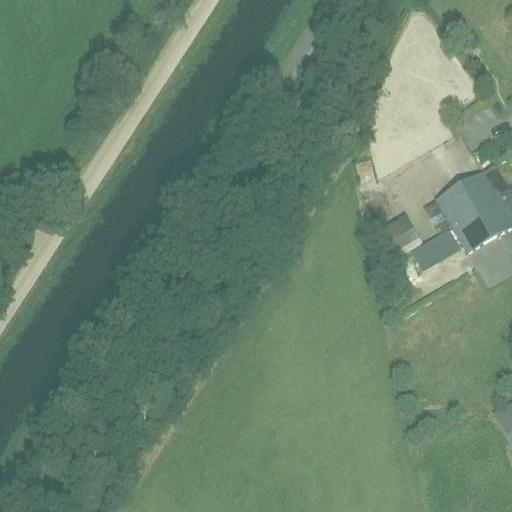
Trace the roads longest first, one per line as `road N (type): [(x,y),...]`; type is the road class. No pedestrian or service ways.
road 1 (unclassified): [(0,511),(327,0)]
road 2 (track): [(203,0),(0,310)]
